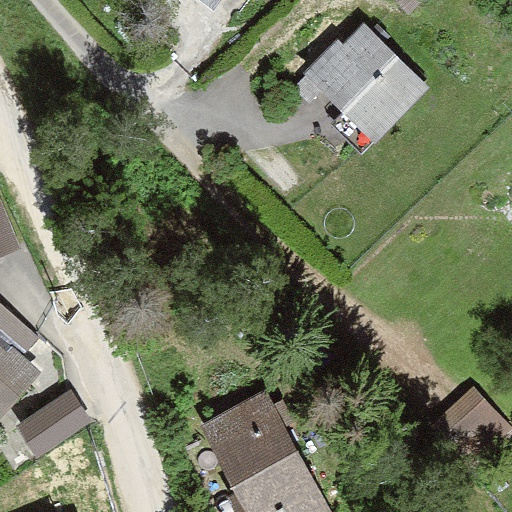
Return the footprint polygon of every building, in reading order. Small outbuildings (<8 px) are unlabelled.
[(197,0),(210,11),(220,0),(197,0)] [(371,144),(425,86),(363,28),(309,86),(371,144)] [(0,251),(26,239),(1,187),(0,187),(0,251)] [(0,332),(0,410),(39,371),(0,332)] [(75,386),(12,417),(29,451),(92,421),(75,386)] [(473,507),(511,471),(511,464),(474,422),(431,461),(473,507)] [(229,511),(291,511),(252,436),(203,462),(229,511)]
